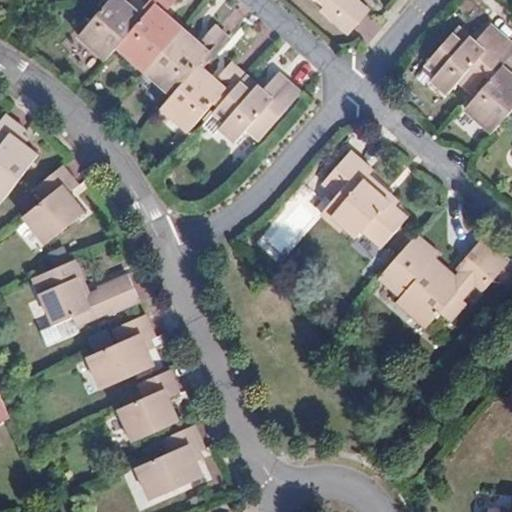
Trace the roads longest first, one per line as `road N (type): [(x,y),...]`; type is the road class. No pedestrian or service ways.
road 1 (residential): [(166,256),(260,467),(287,493)]
road 2 (residential): [(363,83),(246,212),(166,256)]
road 3 (residential): [(0,62),(81,122),(116,162),(166,256)]
road 4 (residential): [(511,220),(363,83)]
road 5 (residential): [(363,83),(259,0)]
